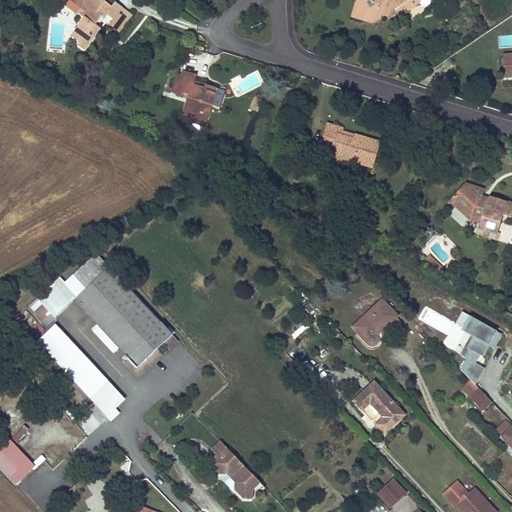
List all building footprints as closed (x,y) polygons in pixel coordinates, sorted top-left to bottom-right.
[(132,15),(124,8),(116,2),(111,7),(104,1),(102,3),(97,0),(78,0),(85,5),(78,13),(84,18),(71,35),(80,42),(87,47),(101,30),(95,25),(101,17),(102,19),(106,14),(113,20),(109,25),(118,33),(132,15)] [(78,0),(72,8),(78,13),(85,5),(78,0)] [(393,8),(396,9),(404,3),(408,0),(411,0),(414,3),(416,2),(419,3),(420,0),(368,0),(367,0),(357,0),(354,2),(350,16),(373,22),(381,17),(381,14),(390,17),(393,8)] [(77,44),(85,50),(87,47),(80,42),(77,44)] [(511,54),(502,56),(503,77),(511,76),(511,54)] [(205,85),(204,86),(204,88),(193,85),(196,75),(183,71),(180,80),(175,94),(182,96),(183,94),(189,96),(188,98),(181,120),(202,127),(210,104),(210,105),(219,108),(223,91),(216,88),(205,85)] [(175,78),(170,92),(175,94),(180,80),(175,78)] [(293,90),(286,88),(282,100),(289,102),(293,90)] [(373,165),(379,143),(353,135),(352,140),(340,136),(342,132),(342,129),(326,124),(321,140),(337,144),(334,152),(334,155),(354,161),(354,160),(373,165)] [(352,140),(353,135),(342,132),(340,136),(352,140)] [(337,144),(321,140),(319,148),(334,152),(337,144)] [(354,161),(334,155),(333,158),(353,164),(354,161)] [(494,239),(498,227),(502,215),(510,218),(511,212),(511,203),(490,197),(485,202),(480,200),(483,190),(464,184),(449,200),(468,218),(472,214),(481,217),(480,222),(476,233),(494,239)] [(472,214),(468,218),(480,222),(481,217),(472,214)] [(73,297),(109,265),(96,251),(64,280),(59,275),(35,297),(53,316),(73,297)] [(428,254),(424,258),(435,270),(439,267),(428,254)] [(73,297),(125,355),(120,360),(135,375),(160,353),(154,346),(160,340),(166,347),(175,339),(109,265),(73,297)] [(364,303),(379,319),(388,310),(373,294),(364,303)] [(379,319),(364,303),(345,321),(363,340),(366,340),(367,340),(369,338),(370,337),(371,336),(371,335),(371,332),(367,328),(373,322),(374,324),(379,319)] [(502,335),(462,313),(456,325),(462,328),(461,331),(472,337),(466,347),(469,349),(464,357),(466,359),(460,369),(475,383),(484,367),(475,362),(479,354),(483,357),(489,346),(495,349),(502,335)] [(126,402),(55,324),(37,340),(108,418),(126,402)] [(492,402),(471,380),(463,388),(470,395),(468,398),(482,412),(492,402)] [(373,382),(353,402),(384,435),(404,416),(373,382)] [(511,427),(511,423),(507,418),(494,430),(502,438),(511,427)] [(511,427),(502,438),(511,448),(511,427)] [(0,443),(0,469),(15,486),(35,468),(7,437),(0,443)] [(264,488),(221,443),(211,451),(216,456),(209,463),(243,499),(253,499),(264,488)] [(393,480),(378,495),(390,507),(405,493),(393,480)] [(462,511),(495,511),(473,489),(467,495),(455,482),(442,494),(455,507),(456,506),(462,511)]
